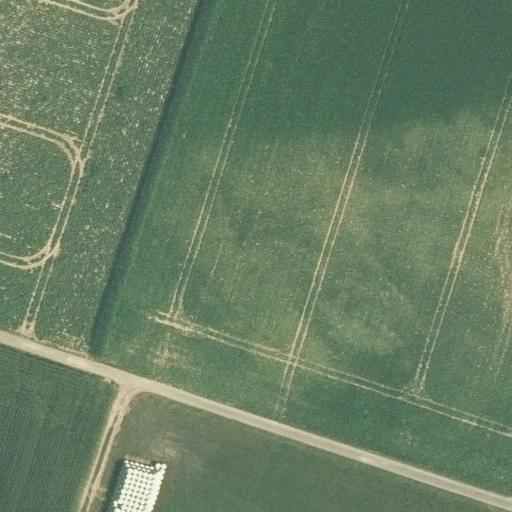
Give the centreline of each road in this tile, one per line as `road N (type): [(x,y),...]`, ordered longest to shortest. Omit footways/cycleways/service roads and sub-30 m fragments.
road 1 (track): [(511,507),(0,338)]
road 2 (track): [(128,380),(85,511)]
